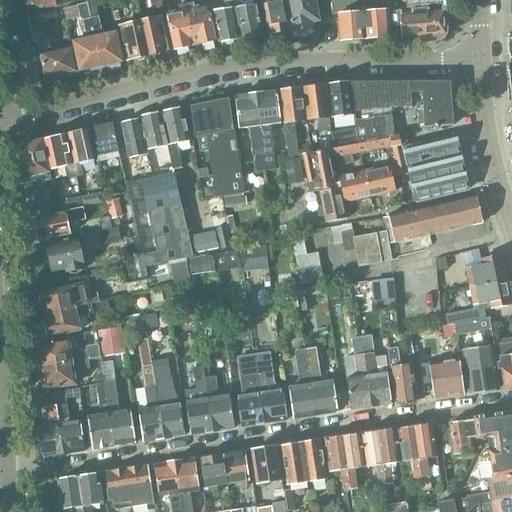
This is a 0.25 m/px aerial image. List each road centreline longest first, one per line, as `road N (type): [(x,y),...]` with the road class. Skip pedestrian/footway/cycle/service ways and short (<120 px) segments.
road 1 (unclassified): [(12,476),(511,403)]
road 2 (residential): [(0,117),(279,59),(480,58)]
road 3 (unknown): [(511,230),(306,273)]
road 4 (tertiary): [(511,223),(486,155),(480,58)]
road 5 (residential): [(12,476),(0,341)]
